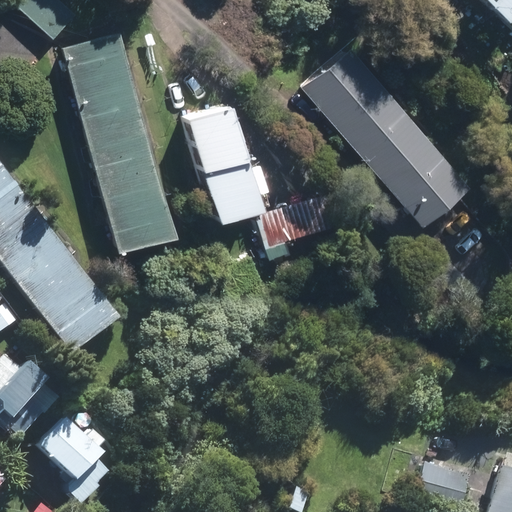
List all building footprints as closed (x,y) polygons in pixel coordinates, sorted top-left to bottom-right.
[(2,0),(46,38),(70,11),(56,0),(2,0)] [(511,0),(472,0),(497,22),(511,5),(511,0)] [(166,236),(111,32),(54,47),(109,251),(166,236)] [(280,73),(408,228),(456,188),(329,33),(280,73)] [(222,105),(174,118),(202,219),(248,207),(244,190),(249,188),(244,168),(237,170),(229,142),(237,140),(231,120),(227,121),(222,105)] [(0,177),(0,279),(58,357),(107,321),(0,177)] [(331,190),(252,214),(262,246),(341,222),(331,190)] [(57,495),(71,506),(88,490),(85,486),(98,472),(86,460),(90,457),(26,394),(37,384),(4,351),(0,355),(0,434),(11,446),(26,448),(61,485),(57,487),(57,495)] [(494,468),(491,468),(480,511),(511,511),(511,459),(497,455),(494,468)] [(464,474),(417,463),(408,498),(455,509),(464,474)]
